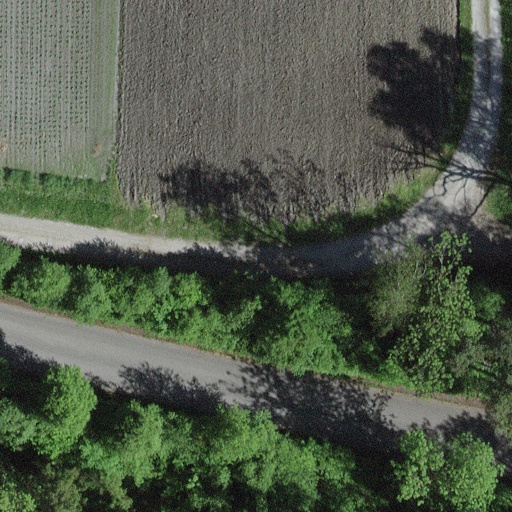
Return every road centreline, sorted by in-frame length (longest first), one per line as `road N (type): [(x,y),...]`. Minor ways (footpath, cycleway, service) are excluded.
road 1 (track): [(0,240),(424,244),(481,141),(482,0)]
road 2 (unclassified): [(0,319),(511,439)]
